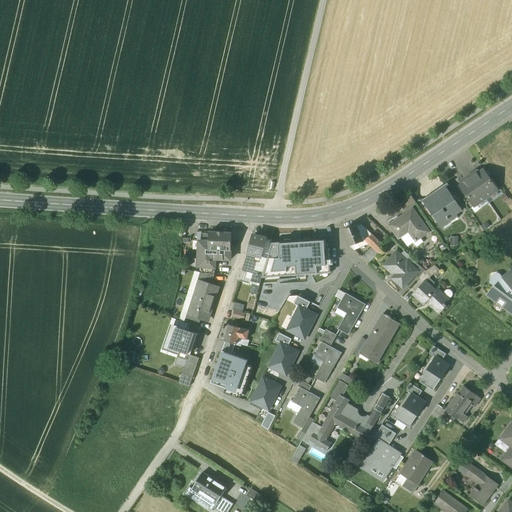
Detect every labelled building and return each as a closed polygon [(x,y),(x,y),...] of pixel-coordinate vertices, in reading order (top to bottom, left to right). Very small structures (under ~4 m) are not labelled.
[(483,170),(480,172),(476,172),(470,176),(486,198),(497,190),(483,170)] [(486,198),(470,176),(464,180),(463,184),(460,186),(474,207),(486,198)] [(446,187),(433,196),(432,195),(428,199),(424,202),(436,220),(440,226),(462,211),(446,187)] [(410,194),(398,202),(405,212),(416,204),(410,194)] [(424,202),(423,201),(417,201),(418,205),(431,224),(436,220),(424,202)] [(413,209),(390,225),(399,238),(403,235),(411,229),(414,234),(412,235),(416,241),(429,232),(413,209)] [(372,235),(361,224),(357,225),(363,242),(365,240),(372,235)] [(357,225),(343,230),(349,247),(363,242),(357,225)] [(232,233),(210,232),(209,242),(209,250),(230,251),(231,251),(232,233)] [(385,247),(372,235),(365,240),(372,247),(379,253),(385,247)] [(266,239),(253,236),(248,254),(261,257),(266,239)] [(271,241),(266,239),(261,257),(267,258),(271,241)] [(330,270),(329,249),(326,249),(325,240),(272,243),(262,278),(264,278),(265,274),(279,273),(279,277),(317,275),(317,271),(330,270)] [(209,242),(200,242),(198,266),(200,266),(200,267),(214,268),(214,269),(215,269),(215,260),(230,260),(230,251),(209,250),(209,242)] [(372,247),(363,258),(369,263),(379,253),(372,247)] [(417,271),(397,253),(385,266),(396,277),(394,279),(403,288),(415,275),(418,272),(417,271)] [(261,257),(248,254),(243,271),(253,274),(251,281),(254,282),(253,284),(259,286),(261,280),(267,258),(261,257)] [(421,267),(417,271),(418,272),(415,275),(419,278),(426,271),(421,267)] [(253,274),(243,271),(242,270),(236,288),(241,290),(244,283),(253,285),(251,292),(257,294),(259,286),(253,284),(254,282),(251,281),(253,274)] [(431,276),(426,271),(419,278),(424,283),(425,282),(426,282),(431,276)] [(511,272),(502,279),(499,280),(497,283),(495,286),(488,295),(498,302),(498,304),(501,306),(503,306),(511,313),(511,272)] [(215,274),(203,274),(199,273),(196,282),(199,283),(199,282),(211,286),(215,274)] [(211,286),(199,282),(199,283),(189,314),(188,315),(200,319),(206,321),(217,288),(211,286)] [(426,282),(425,282),(424,283),(414,294),(424,304),(427,301),(438,311),(444,305),(446,307),(447,306),(445,304),(453,295),(448,290),(443,295),(437,289),(435,290),(426,282)] [(366,304),(346,293),(338,307),(348,312),(339,328),(348,334),(366,304)] [(300,307),(306,310),(310,303),(298,297),(294,304),(300,307)] [(241,312),(243,306),(235,303),(233,309),(241,312)] [(288,331),(305,339),(317,315),(306,310),(300,307),(288,331)] [(245,314),(234,311),(232,317),(243,321),(245,314)] [(200,319),(188,315),(189,314),(186,313),(183,323),(187,324),(198,327),(200,319)] [(367,341),(361,350),(362,351),(376,359),(382,350),(384,351),(400,324),(382,314),(367,341)] [(183,323),(176,320),(173,327),(185,331),(187,324),(183,323)] [(198,327),(187,324),(185,331),(196,335),(195,336),(197,336),(200,328),(198,327)] [(249,331),(228,325),(223,341),(225,342),(235,345),(236,345),(238,339),(238,338),(246,340),(249,331)] [(185,331),(173,327),(171,335),(172,336),(168,348),(179,352),(180,352),(181,349),(190,352),(193,342),(193,341),(195,335),(195,336),(196,335),(185,331)] [(337,335),(327,329),(320,341),(323,342),(323,341),(330,346),(337,335)] [(281,343),(288,347),(292,339),(279,333),(276,341),(281,343)] [(362,338),(352,354),(358,358),(362,351),(361,350),(367,341),(362,338)] [(330,346),(323,341),(323,342),(315,356),(324,361),(315,376),(325,382),(342,353),(330,346)] [(221,351),(231,355),(235,345),(225,342),(221,351)] [(269,367),(286,376),(298,352),(288,347),(281,343),(269,367)] [(436,357),(441,361),(445,354),(434,347),(430,353),(436,357)] [(190,352),(181,349),(180,352),(179,352),(177,358),(186,361),(188,355),(189,356),(189,355),(190,352)] [(210,384),(237,393),(248,360),(231,355),(221,351),(210,384)] [(186,361),(180,376),(191,380),(198,359),(189,355),(189,356),(188,355),(186,361)] [(441,361),(436,357),(419,383),(433,392),(450,366),(441,361)] [(301,381),(295,377),(295,378),(292,383),(298,386),(301,381)] [(252,402),(268,411),(281,387),(270,382),(264,379),(252,402)] [(311,386),(301,381),(298,386),(298,387),(300,388),(308,392),(311,386)] [(412,395),(417,398),(422,391),(409,383),(405,390),(412,395)] [(445,410),(445,411),(458,420),(463,423),(467,417),(463,414),(470,404),(475,407),(481,399),(476,396),(463,386),(445,410)] [(308,392),(300,388),(293,401),(292,402),(302,407),(299,413),(293,423),(303,428),(309,417),(320,398),(308,392)] [(356,410),(347,405),(349,400),(341,395),(322,427),(317,436),(326,441),(326,440),(335,424),(360,439),(365,429),(370,432),(381,412),(375,408),(369,418),(368,417),(364,419),(361,418),(359,417),(358,416),(356,413),(356,410)] [(417,398),(412,395),(396,420),(408,428),(425,403),(417,398)] [(293,401),(291,400),(287,407),(299,413),(302,407),(292,402),(293,401)] [(445,410),(438,405),(432,415),(437,418),(439,420),(445,411),(445,410)] [(268,412),(261,426),(268,430),(275,416),(268,412)] [(303,428),(301,432),(306,435),(313,423),(314,420),(309,417),(303,428)] [(306,435),(303,440),(314,447),(316,444),(328,450),(332,443),(326,440),(326,441),(317,436),(322,427),(313,423),(306,435)] [(511,423),(501,439),(511,447),(511,454),(511,456),(507,453),(502,460),(511,467),(511,423)] [(379,442),(388,448),(397,435),(382,425),(374,439),(379,442)] [(473,433),(466,442),(474,448),(480,439),(473,433)] [(388,448),(379,442),(362,467),(370,472),(374,466),(387,474),(399,455),(388,448)] [(298,445),(293,461),(299,463),(305,448),(298,445)] [(426,456),(416,450),(400,474),(407,478),(417,485),(432,462),(425,457),(426,456)] [(485,475),(466,461),(460,470),(480,485),(471,496),(482,505),(498,484),(486,475),(485,475)] [(226,488),(202,473),(192,489),(196,492),(215,505),(216,505),(221,497),(226,488)] [(407,478),(400,474),(396,481),(402,485),(407,478)] [(511,476),(510,475),(499,490),(505,495),(511,485),(511,476)] [(417,485),(407,478),(402,485),(413,492),(418,485),(417,485)] [(446,511),(466,511),(468,510),(444,491),(434,503),(446,511)] [(215,505),(196,492),(193,498),(211,510),(211,511),(213,509),(215,505)] [(228,511),(233,504),(221,497),(216,505),(215,505),(213,509),(217,511),(228,511)] [(511,511),(511,503),(509,501),(500,511),(511,511)]
